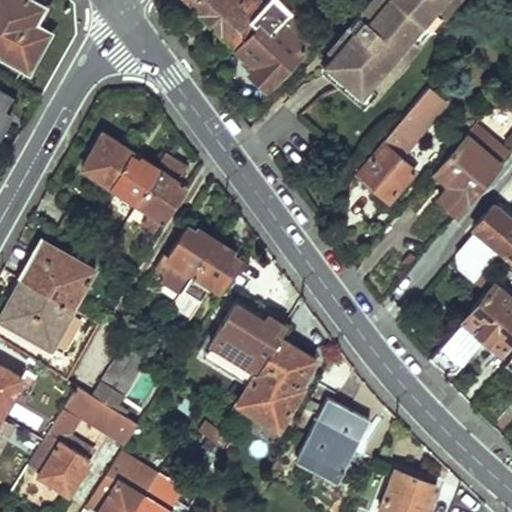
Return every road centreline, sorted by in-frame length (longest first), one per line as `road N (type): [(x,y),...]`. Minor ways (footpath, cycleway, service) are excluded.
road 1 (secondary): [(133,28),(366,340),(511,491)]
road 2 (residential): [(0,217),(67,95),(133,28)]
